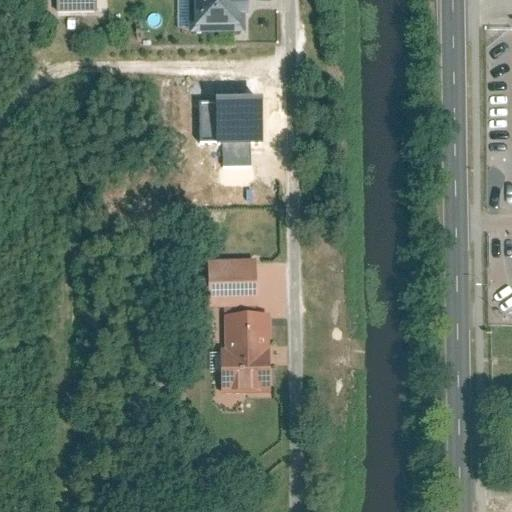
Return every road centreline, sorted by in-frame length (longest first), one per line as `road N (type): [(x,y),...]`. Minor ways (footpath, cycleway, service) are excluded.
road 1 (tertiary): [(446,0),(456,511)]
road 2 (residential): [(286,0),(292,511)]
road 3 (track): [(286,70),(43,64),(0,123)]
